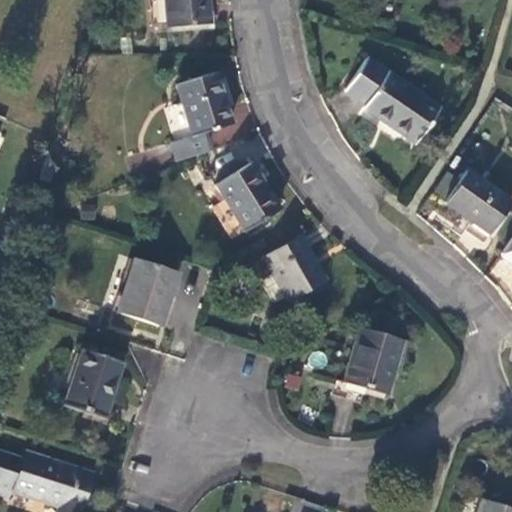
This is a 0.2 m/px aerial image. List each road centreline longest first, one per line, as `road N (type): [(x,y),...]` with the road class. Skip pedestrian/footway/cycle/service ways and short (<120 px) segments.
road 1 (residential): [(265,0),(275,66),(317,156),(347,200),(479,326),(508,374)]
road 2 (residential): [(508,374),(455,418),(363,454),(268,447),(177,414)]
